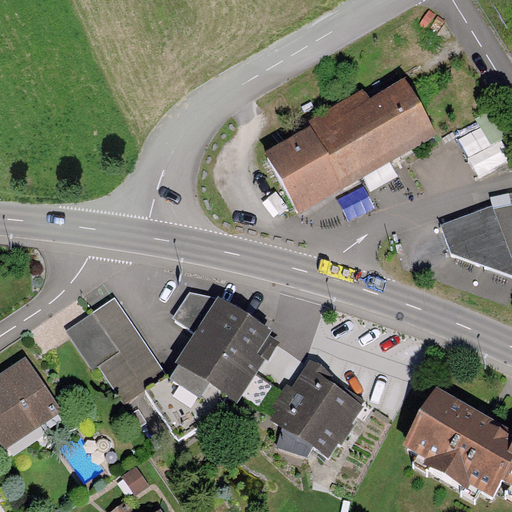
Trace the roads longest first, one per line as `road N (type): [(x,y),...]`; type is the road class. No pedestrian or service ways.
road 1 (primary): [(99,228),(294,267),(511,346)]
road 2 (residential): [(99,228),(67,286),(0,337)]
